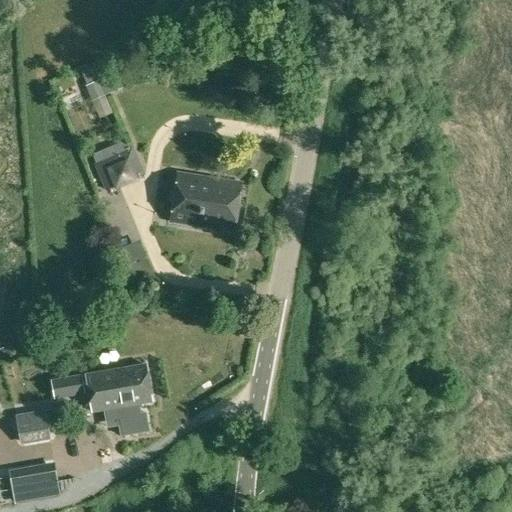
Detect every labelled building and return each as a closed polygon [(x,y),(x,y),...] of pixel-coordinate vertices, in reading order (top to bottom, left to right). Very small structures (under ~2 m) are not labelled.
[(87,86),(93,100),(105,95),(99,81),(87,86)] [(133,108),(141,126),(177,109),(169,91),(133,108)] [(94,163),(106,191),(145,175),(133,147),(94,163)] [(171,222),(235,232),(243,184),(179,174),(171,222)] [(161,221),(160,204),(150,205),(149,197),(138,197),(140,223),(161,221)] [(53,380),(56,398),(74,394),(74,390),(89,387),(93,412),(105,410),(107,421),(119,419),(121,435),(149,431),(146,413),(141,414),(140,404),(152,402),(146,364),(87,374),(87,375),(82,376),(82,375),(53,380)] [(49,438),(46,420),(18,425),(21,443),(49,438)] [(24,472),(9,475),(9,476),(11,490),(57,482),(54,467),(24,472)]
